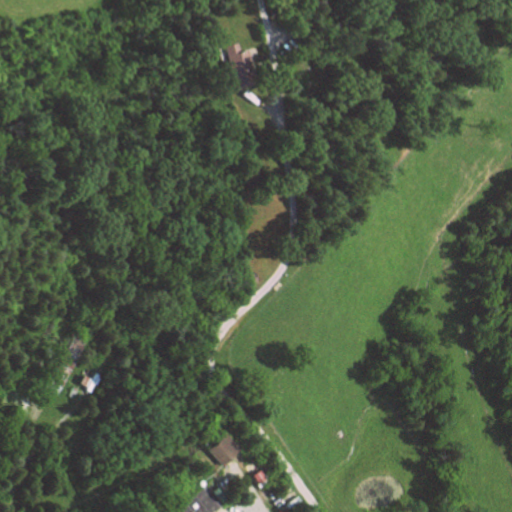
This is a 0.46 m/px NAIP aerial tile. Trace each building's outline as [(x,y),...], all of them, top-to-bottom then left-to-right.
[(235,87),(240,86),(256,82),(252,64),(249,48),(240,50),(238,42),(225,45),(235,87)] [(51,385),(62,392),(91,342),(79,335),(51,385)] [(97,378),(92,385),(86,382),(91,374),(97,378)] [(221,465),(238,449),(223,434),(206,450),(221,465)] [(176,511),(211,511),(220,506),(205,485),(174,508),(176,511)]
